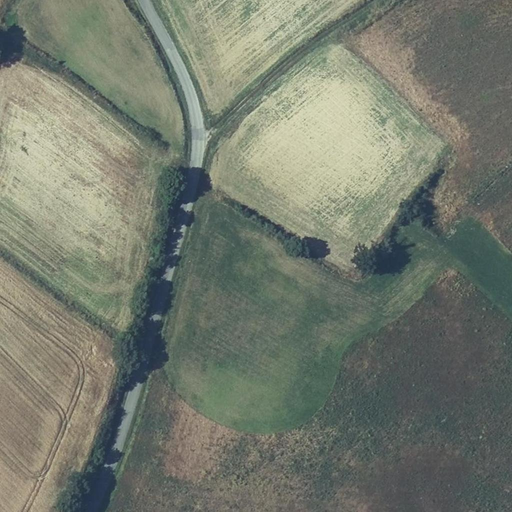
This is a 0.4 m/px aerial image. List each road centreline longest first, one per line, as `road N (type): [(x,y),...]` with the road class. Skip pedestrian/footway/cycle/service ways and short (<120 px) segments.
road 1 (tertiary): [(143,0),(177,62),(196,141),(178,233),(117,436),(84,511)]
road 2 (track): [(196,141),(324,30),(374,0)]
